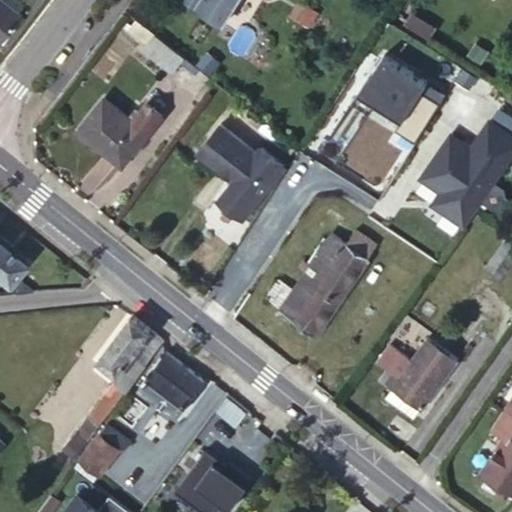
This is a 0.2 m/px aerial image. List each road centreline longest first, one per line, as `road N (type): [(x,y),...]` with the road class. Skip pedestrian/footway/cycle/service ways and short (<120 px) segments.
road 1 (residential): [(433,511),(123,264)]
road 2 (residential): [(123,264),(0,166)]
road 3 (residential): [(0,303),(100,290),(123,264)]
road 4 (residential): [(0,102),(79,0)]
